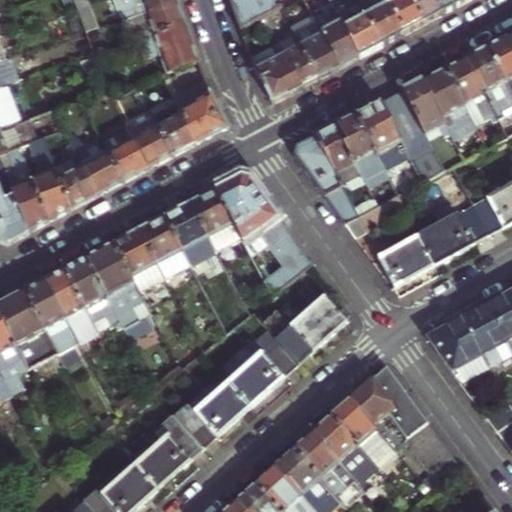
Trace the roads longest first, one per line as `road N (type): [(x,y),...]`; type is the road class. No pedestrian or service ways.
road 1 (residential): [(511,6),(255,141)]
road 2 (residential): [(255,141),(0,275)]
road 3 (residential): [(190,511),(390,333)]
road 4 (residential): [(390,333),(255,141)]
road 5 (residential): [(511,499),(390,333)]
road 6 (residential): [(201,0),(255,141)]
road 7 (residential): [(390,333),(511,264)]
